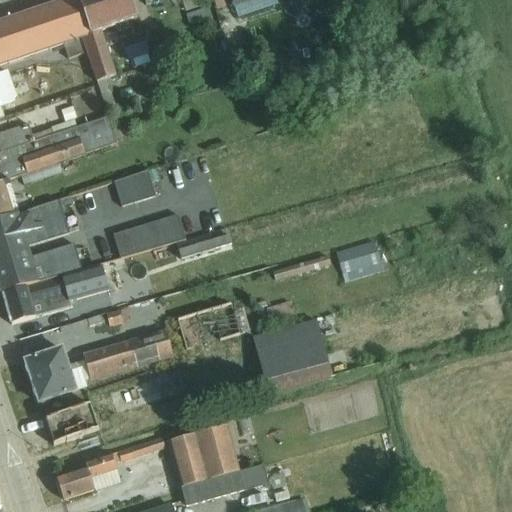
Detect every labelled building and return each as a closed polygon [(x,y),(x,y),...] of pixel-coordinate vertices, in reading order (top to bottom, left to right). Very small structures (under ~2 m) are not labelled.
[(91,36),(79,0),(76,0),(0,25),(0,67),(8,65),(10,69),(25,64),(24,61),(49,52),(50,55),(64,50),(68,61),(86,55),(81,40),(91,36)] [(129,0),(79,0),(91,36),(81,40),(86,55),(97,84),(105,81),(116,78),(103,34),(137,22),(129,0)] [(182,0),(186,13),(208,6),(206,0),(182,0)] [(229,0),(233,10),(261,0),(229,0)] [(134,69),(154,62),(147,40),(127,47),(134,69)] [(0,120),(4,119),(1,109),(14,104),(13,101),(35,93),(26,68),(8,75),(8,72),(0,75),(0,120)] [(98,87),(73,94),(80,116),(105,108),(98,87)] [(0,184),(9,181),(21,178),(64,163),(118,146),(109,119),(77,130),(0,155),(0,184)] [(0,155),(77,130),(74,122),(51,130),(51,131),(32,138),(29,126),(0,135),(0,155)] [(64,163),(21,178),(24,187),(68,173),(64,163)] [(122,209),(156,199),(148,173),(114,185),(122,209)] [(0,222),(20,216),(9,181),(0,184),(0,222)] [(20,216),(0,222),(0,290),(1,296),(82,272),(74,246),(32,259),(31,255),(29,249),(70,236),(59,203),(20,216)] [(121,261),(186,242),(178,217),(113,237),(121,261)] [(210,236),(177,247),(180,252),(178,253),(181,263),(230,248),(227,238),(213,243),(210,236)] [(344,285),(384,273),(376,244),(336,256),(344,285)] [(275,284),(331,267),(328,258),(272,274),(275,284)] [(35,319),(31,306),(67,296),(69,303),(108,292),(101,267),(82,272),(3,297),(11,326),(35,319)] [(468,291),(472,301),(492,294),(488,283),(468,291)] [(262,329),(270,327),(271,329),(295,322),(290,304),(279,307),(277,299),(255,305),(262,329)] [(231,305),(177,321),(187,355),(241,340),(231,305)] [(110,329),(123,326),(122,321),(130,319),(128,310),(119,312),(120,313),(107,316),(107,315),(60,330),(61,336),(89,327),(90,329),(108,323),(110,329)] [(240,311),(241,331),(250,330),(249,310),(240,311)] [(268,400),(333,381),(317,321),(252,340),(268,400)] [(25,364),(39,406),(78,393),(77,392),(87,389),(85,383),(90,381),(91,384),(174,360),(166,333),(83,357),(85,363),(69,368),(64,351),(25,364)] [(89,407),(45,422),(54,448),(98,434),(89,407)] [(181,490),(240,474),(227,427),(166,443),(179,491),(181,490)] [(162,441),(112,458),(112,459),(115,468),(165,451),(162,441)] [(56,480),(64,503),(95,493),(95,494),(121,486),(115,468),(112,459),(87,467),(87,469),(56,480)] [(240,474),(181,490),(185,509),(195,506),(195,507),(268,487),(263,468),(240,474)] [(419,497),(423,511),(424,511),(438,509),(434,493),(419,497)] [(411,507),(409,499),(389,505),(378,507),(379,511),(407,511),(406,509),(411,507)] [(309,511),(306,501),(265,511),(309,511)]
